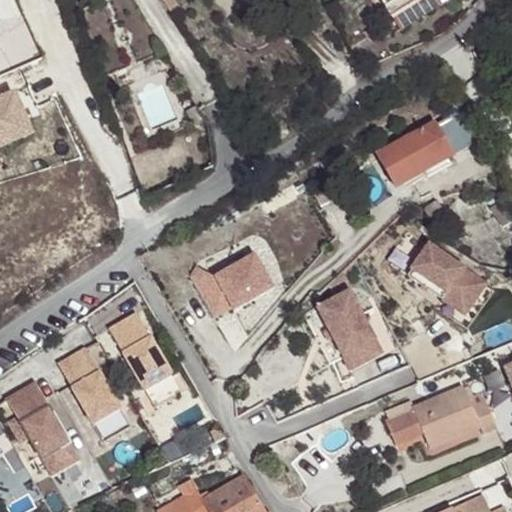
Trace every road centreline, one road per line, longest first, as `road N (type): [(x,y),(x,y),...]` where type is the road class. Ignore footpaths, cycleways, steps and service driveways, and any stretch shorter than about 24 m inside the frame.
road 1 (residential): [(0,345),(121,262),(142,236),(263,165),(491,0)]
road 2 (residential): [(280,511),(216,393)]
